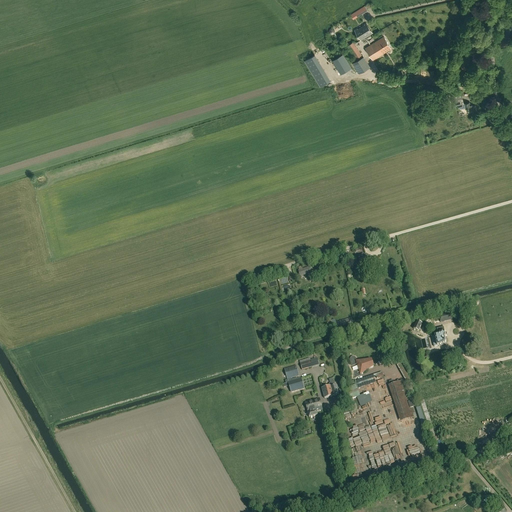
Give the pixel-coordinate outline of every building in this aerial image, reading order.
[(356,16),(356,18),(368,11),(365,6),(350,16),(352,18),(356,16)] [(365,24),(366,25),(358,30),(358,29),(355,30),(361,40),(373,33),(367,23),(365,24)] [(392,49),(385,37),(366,48),(373,60),(392,49)] [(344,54),(333,60),(341,74),(352,68),(344,54)] [(372,65),(368,60),(365,62),(363,59),(356,65),(361,72),(372,65)] [(469,112),(477,110),(476,105),(473,106),(472,105),(471,105),(470,102),(464,104),(463,97),(455,99),(457,106),(459,105),(459,108),(461,107),(461,109),(468,107),(469,112)] [(356,263),(367,261),(365,253),(356,256),(354,256),(356,263)] [(373,266),(374,268),(375,271),(379,270),(378,267),(382,266),(380,258),(376,259),(376,258),(368,260),(370,266),(373,266)] [(308,273),(309,279),(314,278),(311,267),(299,271),(300,276),(308,273)] [(441,322),(453,319),(451,313),(439,317),(441,322)] [(354,323),(352,318),(337,323),(338,328),(354,323)] [(417,321),(413,329),(419,332),(423,324),(417,321)] [(435,336),(432,337),(435,347),(442,345),(445,344),(446,342),(445,339),(446,339),(446,337),(447,337),(448,335),(448,334),(446,333),(445,333),(444,328),(438,330),(439,335),(435,336)] [(300,361),(302,370),(319,365),(316,356),(313,357),(314,359),(310,360),(310,358),(300,361)] [(371,369),(374,367),(371,360),(357,361),(356,358),(355,358),(355,357),(354,357),(353,357),(352,357),(351,358),(350,358),(350,359),(350,360),(352,365),(354,373),(356,378),(362,376),(361,375),(368,370),(367,369),(369,368),(371,369)] [(296,366),(285,370),(288,379),(299,376),(296,366)] [(305,389),(301,378),(288,382),(291,393),(305,389)] [(402,381),(390,385),(401,419),(413,415),(412,414),(414,413),(413,407),(410,408),(402,381)] [(337,386),(331,387),(331,386),(322,388),(325,399),(339,395),(337,386)] [(364,396),(357,398),(360,406),(367,404),(364,396)] [(320,398),(306,402),(309,417),(318,415),(317,411),(323,410),(320,398)] [(394,419),(397,427),(403,425),(400,417),(394,419)]
